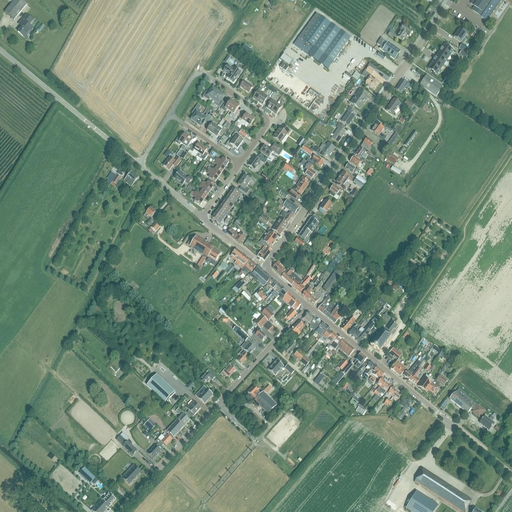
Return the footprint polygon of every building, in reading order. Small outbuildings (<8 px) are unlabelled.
[(20,0),(14,0),(4,13),(14,20),(26,5),(20,0)] [(473,0),(471,4),(474,6),(474,7),(475,7),(473,9),(472,11),(481,17),(486,21),(501,0),(473,0)] [(25,14),(17,24),(22,28),(18,33),(24,38),(32,28),(28,25),(32,20),(25,14)] [(314,18),(294,45),(307,55),(327,70),(333,62),(347,42),(314,18)] [(400,31),(401,31),(397,37),(402,40),(406,35),(409,37),(412,31),(404,26),(400,31)] [(482,39),(486,34),(480,30),(477,28),(474,33),(481,38),(482,39)] [(467,34),(459,29),(454,37),(461,42),(467,34)] [(382,51),(388,43),(381,38),(377,45),(380,48),(379,49),(382,51)] [(388,43),(382,51),(395,60),(401,52),(388,43)] [(441,48),(442,49),(442,50),(450,56),(454,51),(444,45),(442,48),(441,48)] [(461,45),(459,48),(467,54),(469,50),(464,46),(464,47),(461,45)] [(440,51),(438,54),(447,61),(450,56),(442,50),(441,51),(440,50),(440,51)] [(462,51),(459,55),(462,57),(466,60),(468,56),(462,51)] [(377,56),(383,60),(386,57),(379,52),(377,56)] [(435,58),(435,59),(435,60),(443,66),(447,61),(438,54),(435,58)] [(293,61),(283,55),(280,59),(289,66),(293,61)] [(433,61),(431,64),(440,71),(443,66),(435,60),(434,61),(433,60),(433,61)] [(427,69),(432,73),(437,76),(440,71),(431,64),(427,69)] [(238,68),(236,70),(234,68),(233,69),(228,65),(223,71),(227,74),(228,73),(229,74),(227,78),(233,82),(240,73),(241,70),(238,68)] [(371,76),(374,70),(369,67),(365,72),(371,76)] [(356,72),(352,77),(353,78),(357,80),(361,75),(356,72)] [(370,76),(365,83),(374,89),(379,82),(370,76)] [(427,76),(420,86),(436,97),(443,87),(427,76)] [(242,84),(240,87),(249,93),(253,87),(244,81),(246,78),(244,77),(240,82),(242,84)] [(406,83),(402,80),(395,90),(400,93),(402,94),(405,89),(407,90),(411,85),(407,82),(406,83)] [(212,100),(219,92),(217,90),(216,91),(213,88),(209,93),(207,91),(203,97),(208,100),(210,98),(212,100)] [(260,88),(252,98),(257,102),(263,94),(260,92),(262,89),(260,88)] [(351,102),(355,104),(354,105),(360,110),(367,99),(366,98),(368,95),(360,90),(351,102)] [(220,93),(219,92),(212,100),(215,102),(214,104),(219,108),(223,103),(221,101),(224,96),(221,94),(220,93)] [(263,94),(257,102),(262,105),(266,100),(268,101),(270,99),(263,94)] [(270,103),(266,108),(271,111),(277,103),(270,99),(268,101),(270,103)] [(394,99),(386,110),(392,115),(400,104),(394,99)] [(229,112),(235,104),(230,101),(227,105),(225,103),(221,109),(225,112),(227,110),(229,112)] [(406,101),(404,104),(411,109),(413,105),(406,101)] [(277,103),(271,111),(276,115),(284,104),(282,103),(280,106),(277,103)] [(239,107),(235,104),(229,112),(231,113),(230,116),(234,119),(238,113),(236,111),(239,107)] [(195,124),(196,124),(202,116),(199,114),(201,111),(199,110),(201,107),(198,105),(192,113),(195,115),(191,120),(192,121),(192,122),(194,124),(195,124)] [(348,112),(341,121),(348,126),(355,116),(352,114),(354,111),(349,107),(347,111),(348,112)] [(204,118),(202,116),(196,124),(197,125),(199,127),(200,127),(201,128),(205,122),(207,124),(213,116),(210,114),(209,116),(206,115),(204,118)] [(246,123),(250,117),(246,114),(244,117),(241,115),(237,122),(243,127),(246,123)] [(254,120),(250,117),(246,123),(248,125),(247,127),(249,128),(254,120)] [(211,135),(217,127),(214,125),(212,124),(214,122),(211,120),(207,125),(210,127),(207,131),(208,132),(211,135)] [(331,138),(337,142),(339,139),(340,140),(345,132),(342,130),(344,127),(339,124),(336,127),(338,129),(331,138)] [(377,124),(372,131),(379,136),(384,140),(387,137),(381,133),(384,129),(377,124)] [(220,129),(217,127),(211,135),(215,138),(215,137),(217,138),(219,134),(222,135),(225,130),(223,129),(221,131),(220,130),(220,129)] [(281,130),(280,128),(273,138),(280,143),(287,134),(288,134),(290,131),(284,127),(281,130)] [(415,131),(404,145),(406,147),(417,133),(415,131)] [(235,138),(233,140),(240,145),(243,141),(239,138),(241,136),(235,132),(232,136),(235,138)] [(388,144),(389,144),(390,146),(391,146),(393,143),(394,141),(399,135),(396,133),(390,141),(388,144)] [(179,137),(175,142),(179,146),(181,144),(183,145),(189,137),(184,134),(181,138),(179,137)] [(183,145),(180,149),(187,154),(189,152),(190,151),(192,147),(190,145),(193,140),(189,137),(183,145)] [(373,143),(367,138),(361,147),(371,153),(373,150),(370,148),(373,143)] [(227,143),(226,145),(231,149),(233,147),(237,150),(240,145),(233,140),(231,143),(230,142),(229,141),(227,143)] [(313,151),(319,155),(319,154),(323,157),(325,154),(328,156),(334,148),(328,143),(325,147),(322,144),(319,150),(316,148),(313,151)] [(192,147),(190,151),(197,156),(198,154),(203,147),(198,144),(196,147),(194,145),(192,147)] [(276,154),(280,148),(275,144),(270,150),(264,145),(260,152),(268,158),(273,151),(276,154)] [(311,155),(313,152),(304,146),(302,149),(311,155)] [(197,156),(201,159),(204,160),(208,155),(205,153),(207,150),(203,147),(198,154),(197,156)] [(360,148),(355,155),(361,159),(360,160),(364,162),(365,160),(368,156),(366,154),(366,153),(365,152),(360,148)] [(394,165),(398,160),(389,153),(385,159),(394,165)] [(256,158),(254,156),(248,165),(254,170),(260,161),(262,162),(264,159),(259,155),(256,158)] [(308,159),(306,161),(312,165),(313,163),(320,168),(324,163),(314,156),(313,159),(312,162),(308,159)] [(170,157),(163,166),(169,171),(173,166),(175,168),(181,161),(177,158),(174,161),(170,157)] [(350,162),(357,168),(358,167),(359,169),(362,165),(360,164),(361,162),(354,157),(350,162)] [(216,160),(215,161),(225,168),(229,163),(223,159),(221,161),(217,158),(216,160)] [(225,168),(215,161),(214,163),(214,164),(217,166),(216,168),(222,173),(225,168)] [(303,161),(301,164),(305,167),(304,168),(308,171),(305,175),(312,180),(316,174),(311,171),(313,168),(307,163),(303,161)] [(357,171),(348,165),(345,169),(352,174),(353,173),(355,174),(357,171)] [(218,177),(222,173),(216,168),(214,171),(210,168),(209,171),(218,177)] [(182,186),(185,182),(188,185),(192,179),(189,177),(188,178),(180,171),(174,178),(179,183),(182,186)] [(218,177),(209,171),(207,173),(211,176),(209,178),(215,182),(218,177)] [(111,172),(107,179),(112,183),(111,185),(115,188),(121,178),(111,172)] [(126,178),(124,181),(131,187),(133,184),(138,178),(131,172),(126,178)] [(343,172),(339,177),(346,182),(348,179),(351,181),(353,179),(343,172)] [(365,185),(367,181),(358,175),(356,179),(365,185)] [(244,176),(241,180),(247,185),(249,183),(252,185),(255,180),(249,176),(247,178),(244,176)] [(295,192),(301,196),(308,185),(305,183),(307,180),(303,177),(301,180),(298,183),(300,184),(295,192)] [(345,185),(346,182),(339,177),(336,182),(337,183),(336,185),(344,190),(347,186),(345,185)] [(246,187),(247,185),(241,180),(238,185),(241,187),(239,189),(246,194),(249,190),(246,187)] [(203,182),(201,184),(210,191),(214,186),(208,182),(207,184),(203,182)] [(210,191),(201,184),(199,187),(203,189),(201,192),(207,196),(210,191)] [(330,191),(331,192),(329,195),(333,198),(335,195),(339,198),(341,194),(339,192),(340,191),(333,186),(330,191)] [(233,189),(230,194),(237,199),(241,194),(233,189)] [(355,189),(351,195),(355,198),(360,193),(355,189)] [(204,201),(207,196),(201,192),(200,194),(196,191),(194,194),(204,201)] [(295,200),(298,196),(291,191),(288,195),(295,200)] [(204,201),(194,194),(192,196),(196,199),(194,202),(200,206),(204,201)] [(237,199),(230,194),(226,199),(234,204),(237,199)] [(234,204),(226,199),(223,203),(230,209),(234,204)] [(298,208),(287,200),(283,207),(286,208),(294,214),(298,208)] [(332,204),(325,200),(320,208),(326,213),(332,204)] [(230,209),(223,203),(219,208),(227,214),(230,209)] [(144,216),(146,218),(148,216),(151,218),(156,212),(151,208),(144,216)] [(227,214),(219,208),(216,213),(223,219),(227,214)] [(283,211),(280,216),(285,219),(284,219),(288,222),(294,215),(289,212),(287,214),(283,211)] [(223,219),(216,213),(212,218),(220,224),(223,219)] [(312,232),(318,224),(320,220),(313,215),(305,227),(304,228),(298,236),(304,240),(303,241),(306,244),(310,239),(306,237),(311,231),(312,232)] [(266,225),(268,222),(261,217),(258,220),(266,225)] [(280,219),(272,230),(275,232),(280,235),(288,224),(280,219)] [(238,228),(242,223),(238,220),(234,224),(238,228)] [(160,227),(155,223),(151,228),(156,232),(160,227)] [(240,234),(239,234),(238,235),(231,228),(227,233),(240,244),(246,237),(241,233),(240,234)] [(273,234),(275,232),(272,230),(269,228),(267,232),(268,234),(266,237),(275,242),(278,238),(273,234)] [(190,241),(187,245),(207,258),(208,257),(214,249),(214,248),(196,237),(193,243),(190,241)] [(275,242),(266,237),(265,239),(262,239),(259,243),(265,247),(267,244),(271,247),(275,242)] [(302,247),(305,243),(297,238),(295,242),(302,247)] [(262,250),(257,257),(264,261),(271,251),(270,250),(267,248),(265,251),(262,250)] [(214,249),(208,257),(212,260),(210,264),(214,266),(217,262),(216,262),(221,254),(214,249)] [(236,250),(231,256),(236,261),(234,264),(237,266),(239,263),(244,267),(250,260),(236,250)] [(202,259),(196,268),(199,270),(206,259),(204,257),(202,260),(202,259)] [(251,272),(257,266),(251,261),(245,267),(240,271),(242,273),(244,271),(247,273),(248,272),(250,273),(251,272)] [(280,263),(278,261),(272,268),(281,276),(286,271),(279,265),(280,263)] [(228,267),(223,262),(219,267),(225,271),(228,267)] [(307,275),(309,276),(315,266),(313,265),(307,275)] [(272,279),(259,267),(258,266),(250,276),(257,282),(260,278),(267,285),(272,279)] [(290,268),(282,277),(296,290),(303,282),(293,273),(294,272),(290,268)] [(329,293),(342,274),(336,270),(323,289),(329,293)] [(305,288),(304,287),(311,280),(307,276),(304,280),(303,282),(296,290),(300,294),(305,288)] [(279,285),(272,279),(267,285),(274,291),(279,285)] [(242,280),(235,287),(239,290),(245,283),(242,280)] [(278,296),(284,289),(279,285),(274,291),(273,292),(272,294),(273,296),(274,297),(276,295),(277,296),(278,296)] [(310,295),(312,292),(308,288),(302,296),(307,300),(311,296),(310,295)] [(243,289),(240,292),(247,299),(250,296),(243,289)] [(282,299),(288,293),(284,289),(278,296),(281,299),(280,299),(282,301),(283,300),(282,299)] [(312,292),(310,295),(311,296),(307,300),(314,306),(320,298),(315,294),(315,295),(312,292)] [(301,305),(288,293),(282,299),(283,300),(292,309),(293,307),(296,310),(301,305)] [(328,307),(325,305),(330,299),(327,297),(324,300),(325,301),(321,306),(320,305),(318,308),(319,309),(318,310),(322,314),(325,310),(326,310),(328,307)] [(328,307),(328,308),(328,307),(326,310),(325,310),(322,314),(335,324),(340,317),(337,315),(339,312),(334,307),(335,307),(331,304),(328,307)] [(383,308),(375,318),(376,318),(384,309),(383,308)] [(262,314),(269,321),(274,316),(267,309),(262,314)] [(296,313),(295,312),(293,310),(286,317),(290,321),(296,313)] [(312,322),(315,319),(308,312),(303,318),(311,325),(310,326),(313,323),(312,322)] [(258,319),(254,323),(261,329),(263,327),(270,333),(274,328),(267,322),(268,322),(261,316),(258,319)] [(346,322),(341,329),(345,332),(356,320),(351,316),(346,322)] [(314,331),(321,324),(315,319),(312,322),(313,323),(310,326),(312,328),(311,329),(314,331)] [(364,330),(355,341),(359,344),(360,344),(363,340),(370,332),(369,331),(375,325),(374,325),(377,321),(374,319),(364,330)] [(305,327),(299,321),(291,330),(297,336),(300,333),(299,332),(305,327)] [(391,336),(392,337),(392,336),(392,335),(391,335),(392,335),(391,334),(391,335),(390,334),(394,329),(395,330),(398,326),(392,322),(388,327),(387,327),(385,330),(384,329),(383,329),(382,329),(383,330),(380,333),(380,332),(379,333),(380,333),(378,336),(377,336),(377,337),(375,340),(374,340),(374,341),(372,344),(371,343),(371,344),(372,344),(371,345),(370,345),(370,346),(379,353),(379,352),(379,353),(380,352),(379,352),(380,351),(381,351),(381,350),(383,347),(383,348),(384,347),(383,347),(386,343),(386,344),(387,343),(386,343),(388,340),(389,340),(389,339),(391,336)] [(328,330),(322,324),(315,332),(319,336),(316,339),(318,341),(328,330)] [(356,330),(359,327),(356,325),(348,335),(351,338),(355,333),(354,332),(356,330)] [(236,326),(233,330),(236,333),(245,341),(249,338),(240,329),(236,326)] [(355,341),(364,330),(361,328),(359,330),(358,332),(356,330),(354,332),(355,333),(351,338),(355,341)] [(263,341),(264,340),(264,339),(266,337),(262,334),(263,334),(258,329),(255,333),(253,334),(261,342),(262,341),(263,341)] [(327,340),(333,333),(328,330),(320,339),(322,341),(324,338),(326,339),(325,340),(326,341),(327,340)] [(330,347),(337,337),(333,333),(327,340),(330,343),(328,345),(330,347)] [(340,346),(344,341),(337,337),(330,347),(331,346),(336,349),(338,345),(340,346)] [(247,341),(241,347),(250,355),(256,349),(247,341)] [(354,350),(344,341),(340,346),(338,345),(336,349),(337,348),(338,348),(349,357),(354,350)] [(292,344),(286,350),(288,353),(294,346),(292,344)] [(397,352),(393,348),(389,353),(393,357),(394,356),(398,359),(402,355),(398,351),(397,352)] [(248,356),(242,350),(238,354),(240,357),(237,360),(242,364),(248,356)] [(293,357),(292,358),(296,361),(297,359),(300,361),(305,355),(299,350),(295,355),(294,356),(293,357)] [(361,365),(367,359),(360,353),(355,359),(358,362),(355,366),(358,368),(361,365)] [(306,366),(310,361),(305,357),(301,362),(306,366)] [(344,360),(338,367),(341,370),(347,363),(344,360)] [(268,370),(275,376),(283,367),(277,361),(268,370)] [(397,361),(390,369),(394,373),(400,377),(406,369),(405,368),(397,361)] [(409,380),(418,369),(419,367),(421,364),(418,361),(409,372),(407,371),(403,376),(409,380)] [(341,372),(345,375),(353,365),(350,362),(341,372)] [(364,378),(362,380),(364,382),(369,377),(371,373),(377,367),(371,362),(367,366),(371,369),(369,371),(368,370),(365,373),(365,374),(363,376),(364,378)] [(224,369),(222,372),(228,378),(231,375),(236,370),(229,365),(226,368),(227,369),(226,371),(224,369)] [(288,365),(285,369),(291,375),(294,371),(288,365)] [(314,373),(317,375),(320,369),(315,367),(310,376),(312,378),(314,373)] [(379,380),(385,374),(377,367),(371,373),(373,374),(372,375),(377,379),(377,380),(378,381),(379,380)] [(418,369),(409,380),(416,385),(419,381),(416,378),(421,371),(422,370),(419,367),(418,369)] [(215,378),(208,371),(200,380),(203,384),(210,378),(213,381),(215,378)] [(341,372),(335,380),(338,383),(345,375),(341,372)] [(156,375),(147,385),(165,403),(175,392),(156,375)] [(426,393),(436,379),(434,381),(426,375),(418,387),(426,393)] [(437,379),(436,379),(426,393),(428,391),(434,395),(438,388),(440,385),(443,387),(447,381),(440,376),(437,379)] [(382,388),(387,382),(382,378),(377,384),(382,388)] [(391,386),(387,382),(382,388),(386,392),(391,386)] [(255,400),(254,401),(268,414),(276,406),(262,392),(261,394),(253,387),(248,392),(255,400)] [(392,397),(397,391),(393,387),(388,393),(392,397)] [(204,404),(209,400),(208,399),(209,398),(209,399),(213,395),(206,389),(200,396),(198,394),(195,396),(204,404)] [(465,395),(465,394),(459,389),(456,392),(455,394),(454,394),(450,400),(467,414),(472,408),(474,410),(472,412),(479,418),(485,411),(465,395)] [(356,390),(351,395),(356,401),(361,396),(356,390)] [(402,395),(397,391),(392,397),(396,401),(402,395)] [(239,400),(233,395),(230,398),(235,403),(239,400)] [(406,401),(403,399),(399,404),(404,408),(396,417),(401,421),(407,414),(404,412),(406,410),(407,411),(410,407),(408,406),(412,402),(408,399),(406,401)] [(441,407),(446,407),(446,409),(450,410),(451,407),(447,406),(448,400),(442,399),(441,407)] [(192,401),(186,408),(188,409),(189,410),(187,413),(191,417),(194,415),(200,408),(194,403),(192,401)] [(363,414),(365,409),(357,405),(355,410),(363,414)] [(189,420),(183,414),(184,413),(179,408),(175,412),(180,417),(178,419),(184,426),(189,420)] [(254,415),(250,419),(254,424),(260,430),(265,425),(259,419),(254,415)] [(489,431),(494,424),(485,416),(479,423),(489,431)] [(177,420),(167,431),(173,437),(183,427),(177,420)] [(117,440),(123,446),(127,441),(129,440),(122,434),(117,440)] [(158,439),(156,441),(161,447),(164,444),(165,446),(172,439),(167,435),(164,438),(161,435),(158,439)] [(127,441),(123,446),(123,447),(133,456),(137,451),(127,441)] [(153,459),(161,451),(155,446),(147,454),(153,459)] [(59,462),(48,476),(68,492),(73,492),(76,489),(76,485),(78,485),(81,482),(78,479),(76,481),(72,481),(70,484),(69,473),(67,473),(65,471),(66,470),(65,467),(59,462)] [(141,472),(135,467),(128,475),(126,473),(123,477),(124,478),(123,479),(129,485),(141,472)] [(90,484),(95,478),(85,468),(79,474),(84,479),(90,484)] [(464,511),(472,501),(423,469),(414,482),(459,511),(464,511)] [(89,491),(80,500),(85,504),(93,495),(89,491)] [(416,492),(405,509),(410,511),(433,511),(437,506),(416,492)] [(93,511),(104,511),(115,500),(108,493),(92,511),(93,511)]
